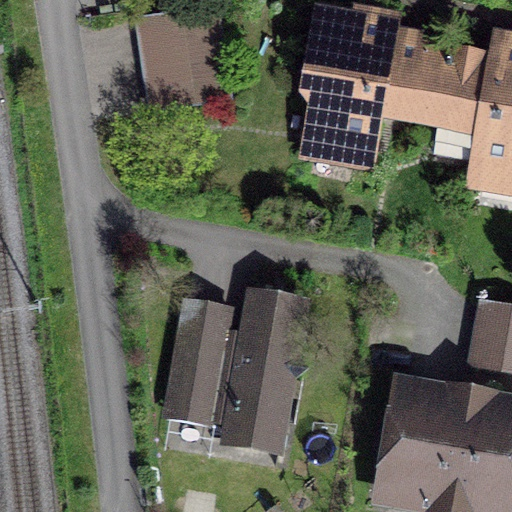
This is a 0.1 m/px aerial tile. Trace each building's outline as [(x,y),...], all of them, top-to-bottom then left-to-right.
[(217,10),(139,23),(153,110),(232,97),(217,10)] [(373,114),(385,43),(388,30),(320,18),(309,84),(319,97),(312,135),(346,141),(343,159),(365,163),(373,114)] [(385,43),(373,114),(438,125),(433,156),(479,164),(497,62),(385,43)] [(497,62),(479,164),(476,183),(498,187),(501,167),(511,169),(511,51),(499,49),(497,62)] [(219,366),(179,360),(182,414),(230,422),(227,439),(280,448),(302,311),(249,303),(242,345),(223,342),(219,366)] [(511,311),(483,306),(473,365),(511,371),(511,311)] [(507,511),(511,483),(511,410),(411,394),(406,425),(391,428),(383,441),(385,457),(399,466),(394,498),(477,511),(507,511)]
